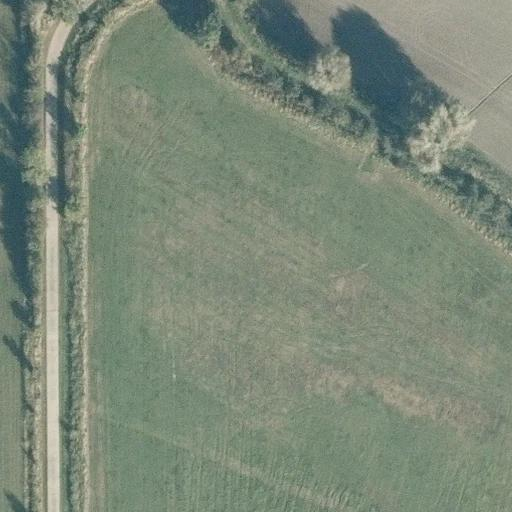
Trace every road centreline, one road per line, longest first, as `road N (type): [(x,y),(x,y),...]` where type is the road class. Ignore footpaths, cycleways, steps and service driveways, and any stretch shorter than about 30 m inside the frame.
road 1 (unclassified): [(52,511),(57,33),(85,0)]
road 2 (track): [(215,0),(237,40),(511,221)]
